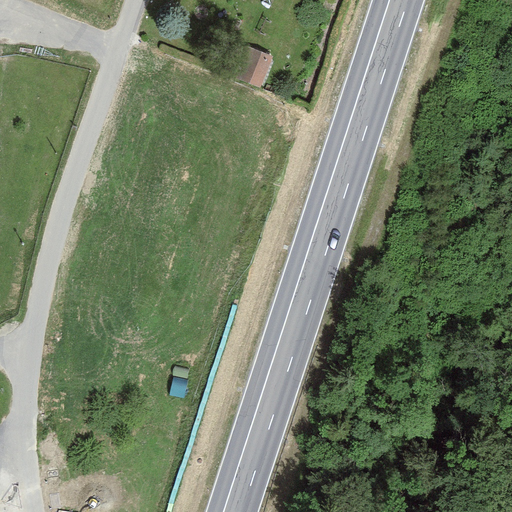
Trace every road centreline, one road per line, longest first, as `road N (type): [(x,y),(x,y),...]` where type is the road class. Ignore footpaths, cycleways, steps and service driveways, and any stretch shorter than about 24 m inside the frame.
road 1 (primary): [(399,0),(233,511)]
road 2 (unclassified): [(136,0),(52,246),(30,354)]
road 3 (unclassified): [(30,354),(34,511)]
